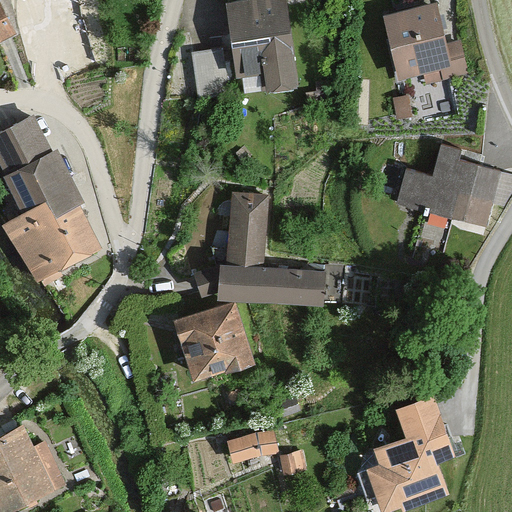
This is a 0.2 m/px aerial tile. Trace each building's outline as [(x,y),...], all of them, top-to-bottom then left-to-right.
[(285,0),(273,0),(226,7),(237,77),(263,73),(266,94),(299,89),(285,0)] [(441,7),(390,19),(408,94),(458,83),(441,7)] [(0,40),(10,35),(0,16),(0,40)] [(220,48),(191,53),(199,100),(228,95),(220,48)] [(81,204),(85,202),(39,119),(0,140),(0,166),(35,229),(81,204)] [(408,168),(399,210),(468,226),(474,200),(509,208),(511,198),(511,196),(511,173),(463,162),(466,150),(442,145),(435,175),(408,168)] [(269,199),(236,198),(234,273),(205,272),(204,306),(326,309),(327,276),(267,274),(269,199)] [(16,239),(44,290),(109,255),(81,204),(35,229),(16,239)] [(247,308),(179,329),(199,392),(267,370),(247,308)] [(368,470),(382,511),(388,511),(444,492),(435,465),(455,458),(434,399),(397,412),(406,437),(374,449),(380,466),(368,470)] [(0,447),(0,511),(30,511),(69,490),(34,428),(0,447)] [(279,431),(230,444),(238,476),(288,463),(279,431)]
